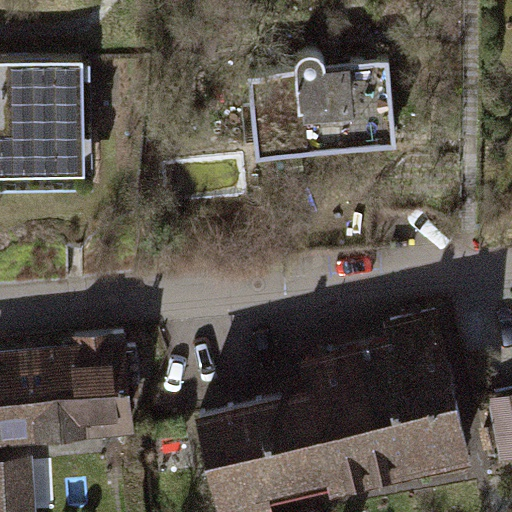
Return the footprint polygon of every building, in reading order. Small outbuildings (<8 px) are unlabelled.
[(245,67),(251,146),(405,135),(400,56),(339,60),(338,49),(329,45),(307,45),(299,53),(298,63),(245,67)] [(0,179),(92,178),(90,56),(0,57),(0,179)] [(397,341),(422,453),(469,443),(437,308),(392,318),(397,341)] [(79,346),(0,352),(0,433),(124,422),(119,375),(141,373),(138,342),(129,342),(127,328),(78,332),(79,346)] [(397,341),(308,360),(310,366),(331,461),(334,474),(422,453),(397,341)] [(319,511),(319,510),(308,511),(270,511),(264,476),(331,461),(310,366),(283,372),(287,391),(203,412),(229,510),(229,511),(319,511)] [(511,396),(491,400),(501,457),(511,455),(511,396)] [(31,511),(29,461),(0,462),(0,511),(31,511)]
